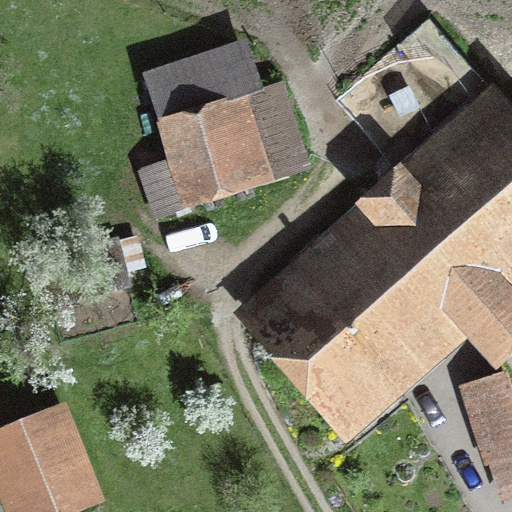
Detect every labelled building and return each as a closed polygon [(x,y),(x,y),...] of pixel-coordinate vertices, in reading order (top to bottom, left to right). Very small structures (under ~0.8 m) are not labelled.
[(280,170),(246,49),(155,80),(179,158),(149,167),(163,215),(205,203),(199,182),(239,170),(242,181),(280,170)] [(511,111),(272,316),(353,411),(464,316),(494,352),(511,337),(511,111)] [(128,281),(117,243),(42,263),(53,304),(128,281)] [(470,387),(484,456),(499,499),(511,496),(511,411),(505,380),(470,387)] [(80,486),(58,430),(9,449),(30,505),(80,486)]
